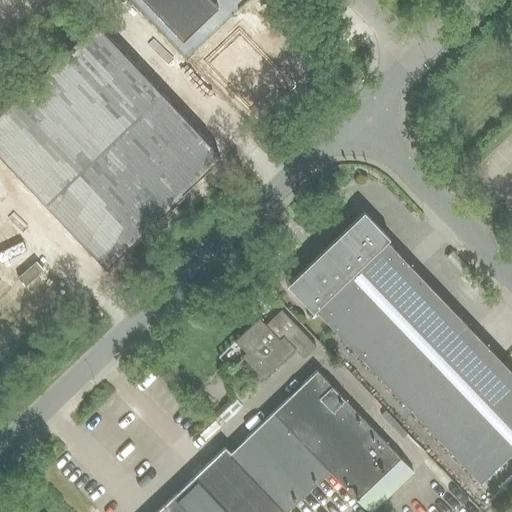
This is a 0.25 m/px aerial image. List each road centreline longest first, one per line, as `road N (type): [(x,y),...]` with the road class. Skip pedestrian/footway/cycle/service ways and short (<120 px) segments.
road 1 (tertiary): [(0,450),(355,115)]
road 2 (residential): [(355,115),(511,278)]
